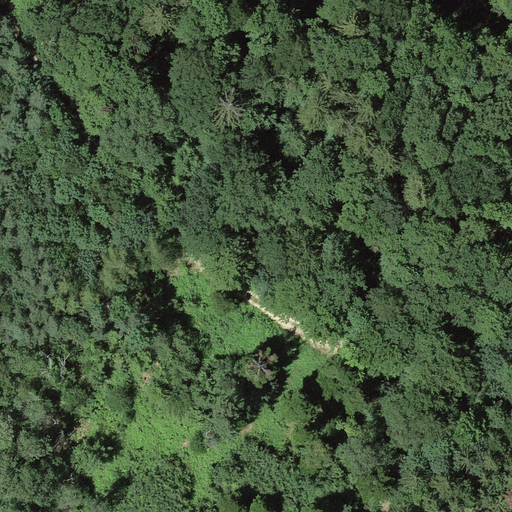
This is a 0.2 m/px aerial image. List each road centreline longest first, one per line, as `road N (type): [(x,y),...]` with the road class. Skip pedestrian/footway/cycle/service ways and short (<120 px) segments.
road 1 (track): [(511,303),(418,351),(367,353),(321,337),(218,276),(85,138),(8,0)]
road 2 (track): [(381,511),(484,316),(511,183)]
